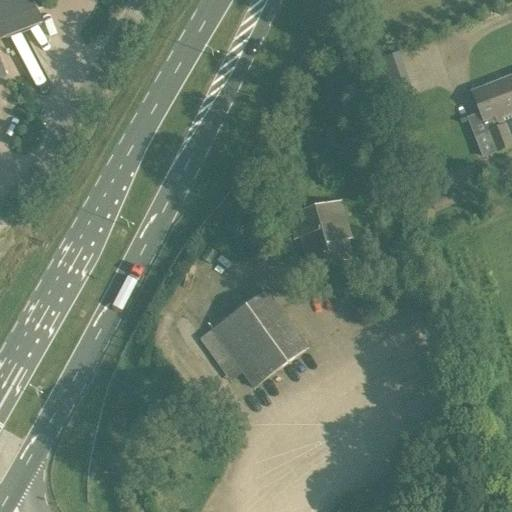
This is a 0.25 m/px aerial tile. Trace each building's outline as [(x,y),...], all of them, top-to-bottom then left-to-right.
[(0,25),(44,9),(40,0),(0,0),(0,79),(6,77),(0,62),(0,25)] [(408,80),(386,88),(392,103),(413,95),(408,80)] [(511,84),(474,99),(485,127),(511,116),(511,84)] [(482,159),(511,147),(511,138),(509,131),(476,143),(482,159)] [(457,204),(448,182),(445,174),(423,182),(426,190),(434,212),(457,204)] [(353,247),(341,210),(293,225),(299,247),(306,244),(316,277),(354,264),(349,248),(353,247)] [(267,291),(211,331),(254,389),(309,350),(267,291)]
